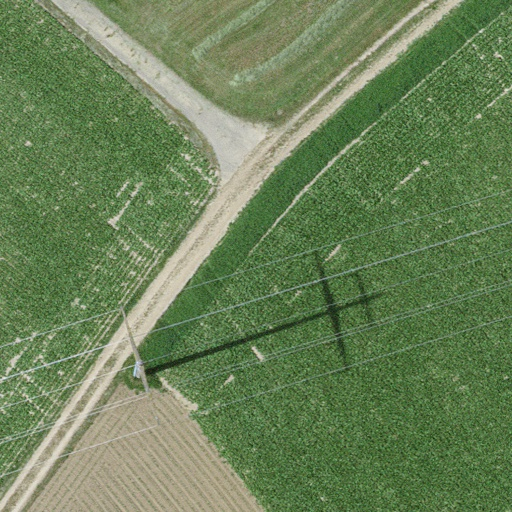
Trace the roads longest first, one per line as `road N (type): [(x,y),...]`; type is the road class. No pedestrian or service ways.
road 1 (track): [(0,510),(250,160),(429,0)]
road 2 (track): [(62,0),(250,160)]
